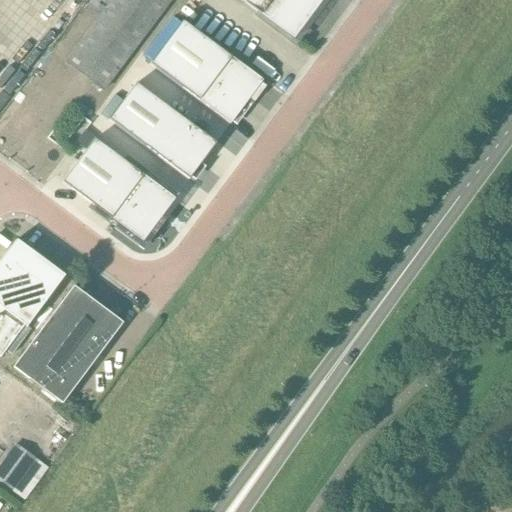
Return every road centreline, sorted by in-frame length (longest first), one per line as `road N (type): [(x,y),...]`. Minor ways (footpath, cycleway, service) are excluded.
road 1 (unclassified): [(4,187),(128,280),(157,284),(174,273),(378,0)]
road 2 (tertiary): [(227,511),(511,126)]
